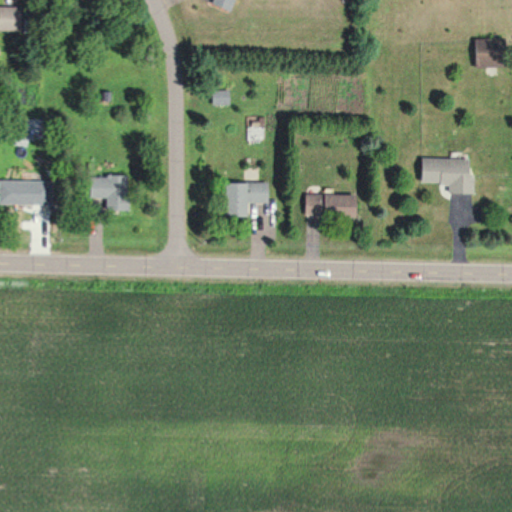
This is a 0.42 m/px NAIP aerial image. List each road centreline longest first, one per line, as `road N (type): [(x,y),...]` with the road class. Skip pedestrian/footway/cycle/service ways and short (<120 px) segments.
road 1 (residential): [(0,262),(511,274)]
road 2 (residential): [(179,267),(170,40),(147,0)]
